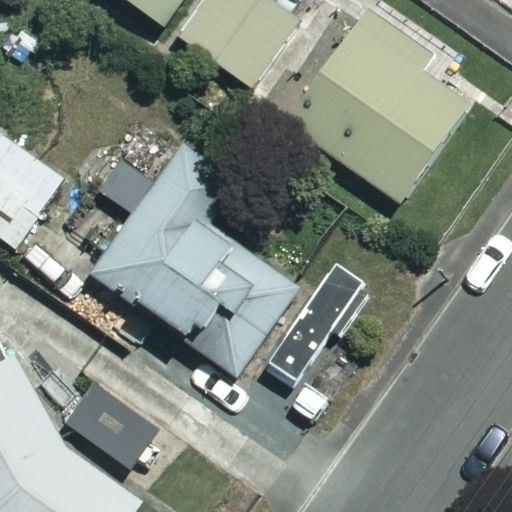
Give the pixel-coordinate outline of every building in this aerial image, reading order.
[(173,0),(131,0),(160,20),(173,0)] [(297,20),(270,0),(197,0),(175,30),(248,85),(297,20)] [(432,56),(366,8),(286,118),(396,198),(466,100),(422,69),(432,56)] [(63,177),(0,132),(0,236),(14,246),(63,177)] [(239,177),(185,140),(90,275),(234,375),(297,286),(207,223),(239,177)] [(65,446),(12,353),(0,359),(0,511),(129,511),(139,498),(65,446)] [(63,421),(129,468),(158,429),(92,382),(63,421)]
